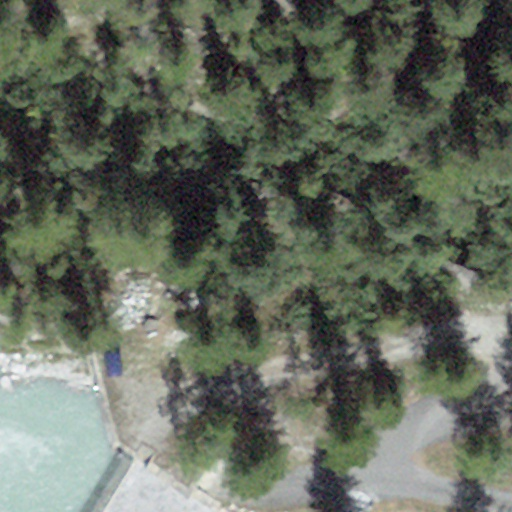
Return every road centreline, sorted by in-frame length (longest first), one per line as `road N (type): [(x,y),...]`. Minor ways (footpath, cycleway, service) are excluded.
road 1 (track): [(511,360),(276,347),(190,363),(134,454)]
road 2 (track): [(495,511),(399,497),(392,466),(419,437),(511,378)]
